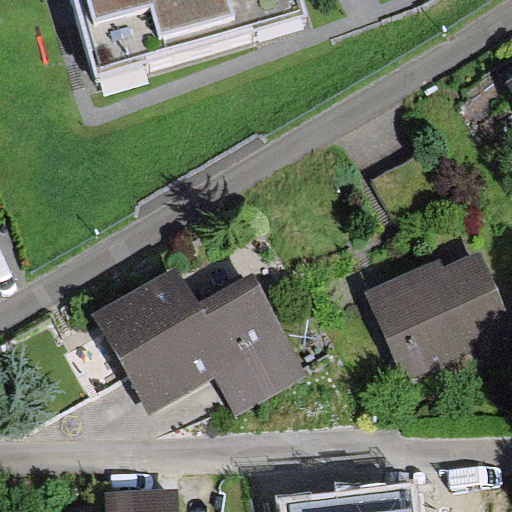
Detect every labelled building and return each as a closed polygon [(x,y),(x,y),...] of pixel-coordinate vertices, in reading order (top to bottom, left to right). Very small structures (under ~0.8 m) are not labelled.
[(300,0),(74,0),(97,89),(307,22),(300,0)] [(408,378),(511,332),(511,316),(482,249),(445,265),(442,258),(369,290),(408,378)] [(235,413),(311,370),(255,272),(198,304),(176,266),(95,312),(153,413),(215,378),(235,413)] [(182,511),(182,491),(106,493),(106,511),(182,511)] [(417,511),(415,492),(291,504),(292,511),(417,511)]
